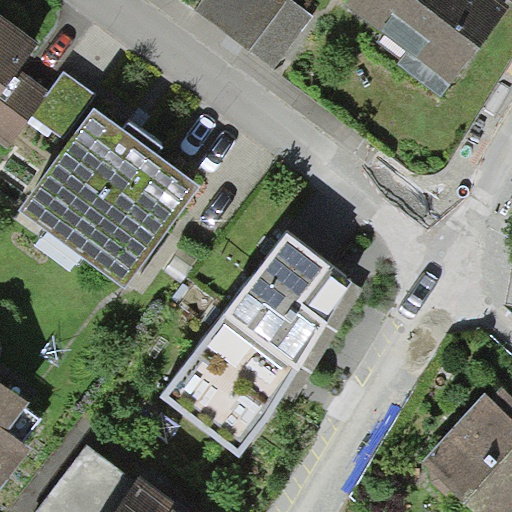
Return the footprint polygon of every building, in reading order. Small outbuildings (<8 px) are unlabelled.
[(281,63),(315,16),(291,0),(210,0),(204,9),(281,63)] [(468,92),(511,24),(511,10),(495,0),(370,0),(357,20),(468,92)] [(25,75),(45,47),(0,16),(0,140),(13,150),(52,94),(25,75)] [(32,221),(137,298),(210,199),(105,122),(32,221)] [(246,466),(383,293),(298,227),(162,400),(246,466)] [(0,502),(54,424),(0,387),(0,502)] [(474,511),(511,511),(511,426),(485,404),(427,473),(474,511)] [(127,511),(173,511),(140,492),(127,511)]
